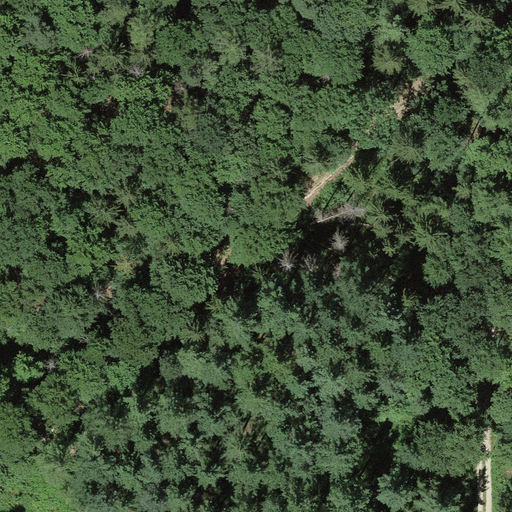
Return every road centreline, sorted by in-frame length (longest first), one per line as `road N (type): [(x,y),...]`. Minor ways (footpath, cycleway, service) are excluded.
road 1 (track): [(0,457),(82,381),(292,243),(501,0)]
road 2 (track): [(492,511),(511,300)]
